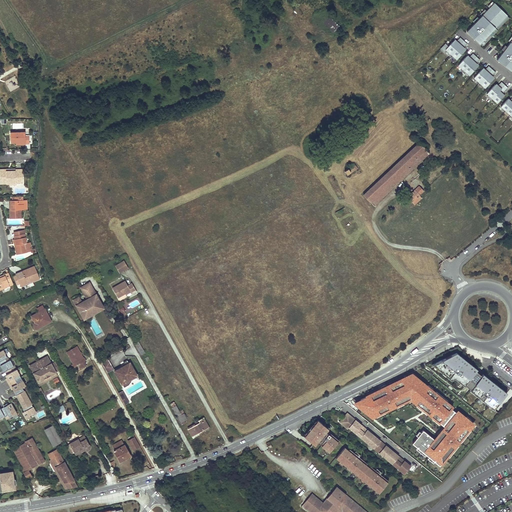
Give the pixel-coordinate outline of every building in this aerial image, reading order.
[(490,33),(506,16),(507,16),(494,3),(466,31),(479,44),(479,43),(486,36),(483,34),(487,30),(490,33)] [(481,45),(508,18),(506,16),(490,33),(487,30),(483,34),(486,36),(479,43),(481,45)] [(333,33),(339,27),(329,17),(323,24),(333,33)] [(462,49),(466,44),(459,37),(455,42),(454,44),(451,42),(447,46),(444,43),(439,48),(443,52),(445,50),(456,59),(463,52),(460,50),(462,49)] [(511,68),(511,39),(506,47),(507,48),(504,52),(503,51),(496,60),(510,71),(511,71),(511,68)] [(474,65),(479,60),(472,53),(468,58),(466,60),(464,58),(457,65),(468,76),(475,68),(473,66),(474,65)] [(490,77),(495,72),(488,66),(484,71),(482,72),(480,71),(473,78),(484,88),(491,81),(489,79),(490,77)] [(5,80),(9,91),(20,88),(16,76),(5,80)] [(504,95),(502,94),(507,88),(500,82),(496,87),(495,88),(492,86),(486,94),(496,103),(504,95)] [(511,118),(511,97),(509,100),(507,99),(500,107),(511,118)] [(25,144),(30,144),(29,135),(25,135),(25,132),(11,132),(11,142),(20,142),(25,142),(25,144)] [(364,195),(369,200),(373,205),(429,153),(419,142),(364,195)] [(354,163),(353,164),(352,164),(353,166),(345,171),(347,174),(357,168),(354,163)] [(23,176),(23,170),(16,170),(16,171),(8,171),(8,169),(0,169),(0,184),(10,183),(16,183),(20,183),(20,177),(23,176)] [(412,195),(411,196),(414,199),(417,202),(421,198),(419,196),(418,195),(422,192),(418,188),(411,194),(412,195)] [(12,210),(10,210),(11,218),(22,218),(21,210),(24,209),(24,196),(12,197),(12,200),(11,200),(12,210)] [(27,243),(25,237),(14,239),(13,239),(16,255),(32,251),(30,242),(27,243)] [(127,269),(124,262),(116,267),(120,273),(127,269)] [(35,265),(16,273),(17,274),(14,276),(17,284),(20,282),(22,286),(29,283),(31,287),(35,284),(34,281),(41,278),(35,265)] [(0,290),(13,285),(8,273),(4,275),(5,277),(0,278),(0,290)] [(130,290),(131,291),(131,292),(135,290),(131,284),(127,286),(125,281),(113,288),(118,297),(120,300),(127,296),(125,293),(130,290)] [(79,298),(74,300),(82,315),(101,305),(98,298),(96,300),(94,296),(96,295),(90,283),(81,288),(85,294),(88,300),(82,303),(79,298)] [(101,305),(82,315),(84,319),(103,309),(101,305)] [(40,312),(36,314),(32,316),(35,323),(34,324),(36,329),(51,321),(43,306),(38,309),(40,312)] [(139,341),(134,343),(141,355),(145,352),(139,341)] [(66,352),(69,358),(73,364),(70,365),(72,369),(78,366),(84,362),(75,347),(66,352)] [(5,359),(7,358),(6,355),(9,353),(7,349),(0,352),(0,366),(7,362),(5,359)] [(465,384),(471,389),(467,393),(491,412),(507,392),(483,373),(482,375),(476,371),(478,369),(457,353),(432,365),(451,379),(454,378),(464,386),(465,384)] [(52,365),(47,357),(39,361),(40,363),(36,366),(37,368),(32,370),(39,382),(47,377),(48,379),(57,374),(56,372),(52,365)] [(112,366),(107,358),(101,362),(105,370),(112,366)] [(17,370),(15,366),(14,367),(11,360),(7,362),(0,366),(0,367),(1,370),(3,369),(4,372),(7,371),(9,374),(17,370)] [(40,363),(39,361),(30,366),(32,370),(37,368),(36,366),(40,363)] [(125,366),(115,371),(121,383),(132,378),(132,379),(137,376),(130,363),(129,364),(127,361),(124,363),(125,366)] [(60,369),(56,362),(52,365),(56,372),(60,369)] [(114,371),(112,366),(105,370),(108,374),(114,371)] [(21,378),(17,370),(9,374),(6,376),(8,379),(9,378),(10,380),(7,381),(9,385),(21,378)] [(47,377),(39,382),(40,385),(58,375),(57,374),(48,379),(47,377)] [(373,397),(356,407),(372,417),(407,400),(406,398),(410,396),(415,400),(414,401),(427,413),(429,411),(432,413),(430,415),(443,425),(445,423),(449,426),(446,430),(444,429),(440,433),(442,434),(437,441),(423,430),(412,443),(440,466),(473,424),(465,418),(464,419),(449,407),(450,406),(424,385),(423,386),(417,382),(418,380),(411,375),(407,377),(408,379),(401,383),(400,381),(393,385),(394,387),(388,391),(385,386),(381,389),(383,391),(377,395),(376,394),(372,396),(373,397)] [(26,386),(21,378),(9,385),(11,388),(13,387),(14,389),(13,389),(15,392),(22,388),(26,386)] [(33,405),(25,391),(25,392),(22,388),(15,392),(14,392),(16,396),(18,395),(26,409),(23,410),(25,412),(23,413),(26,418),(37,413),(34,407),(33,407),(32,405),(33,405)] [(19,417),(13,407),(14,407),(11,402),(6,405),(7,406),(4,408),(1,410),(5,416),(5,417),(9,416),(10,418),(13,416),(15,419),(19,417)] [(184,420),(187,419),(184,414),(181,415),(176,406),(172,408),(182,425),(185,423),(184,420)] [(361,425),(347,413),(342,419),(344,420),(341,424),(347,429),(349,428),(350,426),(356,432),(355,433),(361,438),(362,436),(369,442),(367,443),(373,448),(375,447),(381,452),(380,453),(385,458),(387,457),(393,462),(392,464),(398,468),(399,467),(405,472),(411,466),(404,460),(401,464),(396,460),(399,456),(385,445),(382,449),(377,445),(380,441),(367,430),(364,433),(359,429),(361,425)] [(200,423),(194,426),(188,429),(192,437),(200,432),(201,433),(209,428),(203,418),(199,421),(200,423)] [(315,418),(301,434),(312,443),(314,440),(323,430),(325,427),(315,418)] [(61,441),(53,426),(45,430),(53,446),(61,441)] [(323,430),(314,440),(319,444),(320,442),(318,441),(325,432),(331,437),(330,438),(334,441),(336,438),(325,429),(324,431),(323,430)] [(320,442),(319,444),(318,444),(322,447),(326,450),(334,441),(330,438),(331,437),(325,432),(318,441),(320,442)] [(43,458),(36,446),(29,433),(24,436),(27,441),(25,442),(25,443),(13,449),(24,468),(22,469),(27,479),(32,476),(28,470),(39,464),(37,461),(43,458)] [(81,443),(79,439),(67,446),(71,455),(75,453),(83,448),(85,451),(88,451),(91,450),(92,447),(87,439),(81,443)] [(140,446),(135,439),(129,442),(133,450),(140,446)] [(125,460),(125,459),(130,456),(124,445),(122,441),(113,446),(115,450),(114,451),(120,462),(125,460)] [(342,445),(333,456),(337,459),(340,462),(344,465),(347,468),(351,471),(355,474),(359,477),(362,480),(366,483),(369,486),(372,489),(375,491),(376,490),(377,491),(381,486),(380,486),(383,482),(380,479),(381,478),(377,474),(375,476),(372,474),(374,472),(369,468),(368,470),(366,467),(367,466),(363,463),(362,462),(361,464),(358,461),(359,460),(356,457),(354,459),(351,456),(353,454),(348,451),(347,452),(344,450),(345,448),(342,445)] [(363,463),(364,461),(347,447),(345,448),(348,451),(353,454),(356,457),(359,460),(362,462),(363,463)] [(57,449),(48,454),(51,459),(60,455),(57,449)] [(54,469),(55,469),(56,468),(67,488),(77,487),(60,455),(51,459),(49,460),(54,469)] [(404,460),(399,456),(396,460),(401,464),(404,460)] [(368,465),(367,466),(369,468),(374,472),(377,474),(381,478),(384,481),(386,479),(368,465)] [(0,490),(0,492),(2,492),(8,491),(8,490),(7,487),(14,485),(17,485),(16,479),(14,480),(13,473),(5,474),(5,473),(1,474),(0,473),(0,490)] [(366,511),(336,487),(323,503),(317,498),(317,499),(311,494),(303,504),(309,508),(307,510),(309,511),(366,511)]
